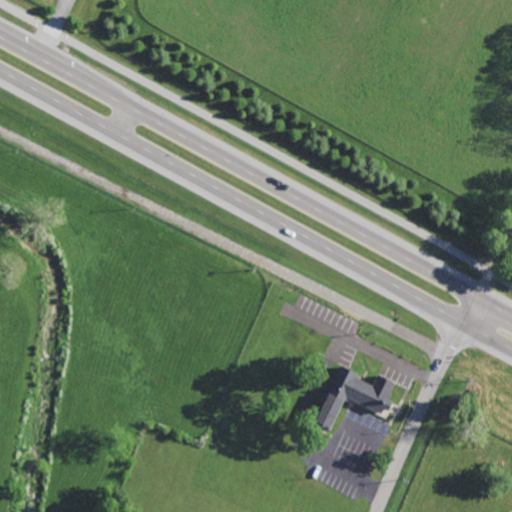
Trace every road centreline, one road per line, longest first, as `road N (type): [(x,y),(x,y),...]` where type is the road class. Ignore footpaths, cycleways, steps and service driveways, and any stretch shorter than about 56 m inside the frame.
road 1 (secondary): [(511,316),(0,36)]
road 2 (secondary): [(0,70),(511,350)]
road 3 (residential): [(376,511),(477,297)]
